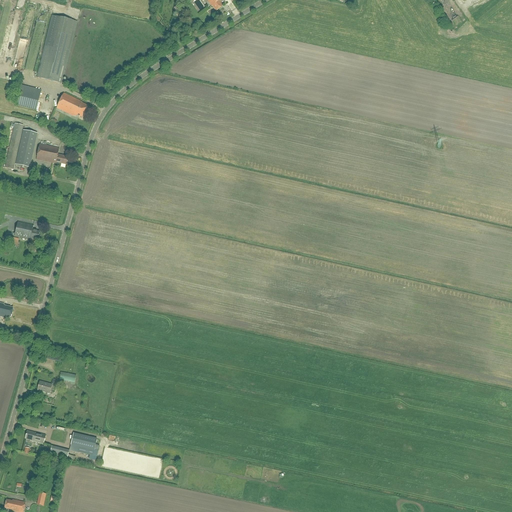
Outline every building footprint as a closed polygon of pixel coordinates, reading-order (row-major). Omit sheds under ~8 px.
[(212,6),(216,11),(223,7),(219,2),(220,0),(206,0),(212,7),(212,6)] [(62,84),(77,22),(52,16),(37,78),(62,84)] [(36,111),(40,94),(20,89),(16,106),(36,111)] [(79,101),(64,94),(57,108),(72,116),(73,115),(77,117),(78,116),(82,118),(87,106),(78,102),(79,101)] [(6,168),(14,170),(23,129),(24,126),(15,124),(6,168)] [(23,131),(16,165),(30,168),(37,134),(23,131)] [(40,144),(37,160),(56,164),(55,166),(61,167),(61,164),(66,165),(68,157),(58,155),(60,149),(40,144)] [(30,241),(30,239),(38,241),(40,232),(32,231),(33,226),(18,222),(14,237),(30,241)] [(17,245),(18,240),(18,239),(11,238),(5,236),(3,242),(17,245)] [(13,308),(4,306),(4,305),(0,303),(0,316),(5,318),(5,316),(11,318),(13,308)] [(75,383),(76,376),(61,373),(60,380),(75,383)] [(37,391),(49,394),(52,385),(40,382),(37,391)] [(31,441),(44,445),(46,436),(36,433),(36,434),(28,432),(26,439),(31,441)] [(71,445),(74,446),(94,451),(97,439),(74,433),(71,445)] [(93,455),(94,451),(74,446),(73,450),(93,455)] [(67,459),(69,451),(52,447),(50,455),(67,459)] [(23,511),(25,503),(16,501),(15,502),(6,500),(4,508),(10,510),(12,511),(14,511),(23,511)]
